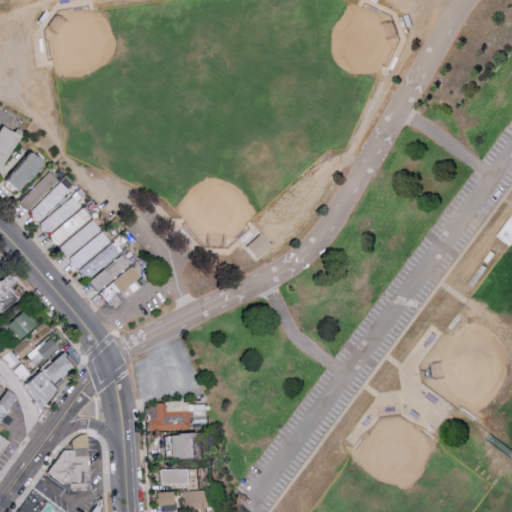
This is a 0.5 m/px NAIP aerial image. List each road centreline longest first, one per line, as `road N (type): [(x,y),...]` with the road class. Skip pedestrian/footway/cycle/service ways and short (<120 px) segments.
road 1 (residential): [(466,0),(316,244),(164,334)]
road 2 (tertiary): [(75,402),(0,506)]
